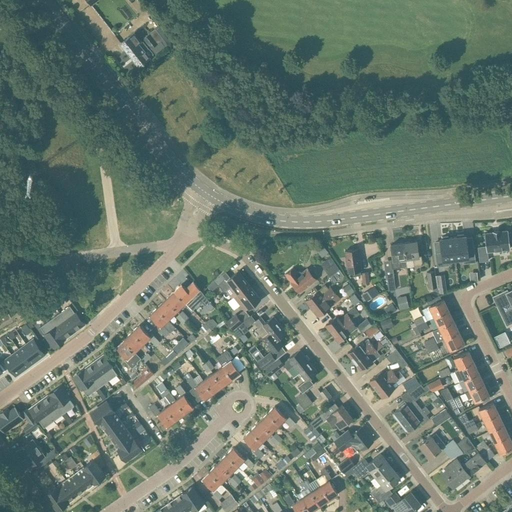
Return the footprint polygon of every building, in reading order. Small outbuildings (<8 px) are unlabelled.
[(166,36),(159,27),(156,29),(156,28),(143,38),(156,54),(168,45),(163,39),(166,36)] [(135,32),(122,43),(128,51),(140,65),(150,57),(154,53),(143,40),(142,41),(135,32)] [(45,113),(37,103),(33,106),(41,116),(45,113)] [(486,246),(478,247),(480,261),(488,260),(487,251),(510,248),(509,239),(511,239),(510,230),(508,230),(508,228),(499,229),(499,228),(492,229),(492,230),(493,232),(484,233),(486,246)] [(457,234),(453,235),(455,257),(456,259),(463,258),(463,263),(476,261),(474,245),(473,245),(467,246),(465,235),(465,233),(463,233),(463,232),(456,232),(457,234)] [(441,252),(435,253),(436,266),(449,265),(448,260),(456,259),(455,257),(453,235),(448,235),(448,233),(441,234),(441,236),(439,236),(439,238),(441,249),(441,252)] [(417,241),(404,242),(406,258),(407,266),(414,266),(414,265),(422,264),(421,256),(419,256),(417,241)] [(400,267),(407,266),(406,258),(404,242),(391,244),(393,259),(390,260),(391,268),(400,267)] [(321,243),(315,248),(322,257),(329,252),(321,243)] [(360,270),(361,269),(359,249),(346,251),(349,271),(350,276),(361,274),(360,270)] [(335,262),(325,269),(325,270),(330,276),(340,269),(335,263),(335,262)] [(293,267),(286,273),(300,292),(317,279),(308,268),(302,273),(302,272),(301,272),(300,271),(299,271),(298,271),(297,272),(293,267)] [(340,269),(330,276),(331,277),(334,283),(344,276),(340,270),(340,269)] [(217,276),(214,280),(218,285),(224,292),(226,290),(232,298),(234,297),(249,285),(238,271),(230,277),(225,270),(221,273),(217,276)] [(426,272),(429,288),(438,287),(437,283),(435,271),(426,272)] [(395,289),(394,276),(387,277),(389,290),(395,289)] [(181,284),(175,291),(186,302),(193,310),(198,305),(202,301),(205,305),(210,301),(195,282),(187,290),(181,284)] [(343,287),(349,296),(355,291),(349,283),(343,287)] [(234,297),(245,311),(261,299),(249,285),(238,293),(234,297)] [(306,299),(312,307),(334,290),(331,285),(321,293),(318,290),(306,299)] [(379,293),(374,286),(361,294),(366,302),(379,293)] [(492,296),(493,297),(494,296),(497,303),(500,302),(506,315),(511,312),(511,289),(508,291),(507,290),(508,289),(507,289),(492,296)] [(312,307),(316,311),(314,313),(315,315),(317,314),(319,315),(340,298),(334,290),(312,307)] [(186,302),(175,291),(166,299),(177,310),(186,302)] [(349,297),(355,305),(360,300),(354,293),(349,297)] [(397,297),(400,308),(409,306),(407,295),(397,297)] [(169,318),(177,310),(166,299),(158,307),(169,318)] [(429,306),(422,309),(427,320),(434,317),(448,310),(443,299),(429,306)] [(5,305),(0,308),(0,323),(11,317),(5,305)] [(70,305),(60,312),(74,331),(84,324),(70,305)] [(338,315),(326,324),(332,333),(344,323),(351,318),(360,311),(356,306),(348,313),(340,318),(338,315)] [(158,307),(150,315),(160,326),(158,328),(166,336),(170,332),(176,326),(169,318),(158,307)] [(183,310),(179,314),(186,320),(189,317),(183,310)] [(434,317),(439,328),(454,321),(448,310),(434,317)] [(60,312),(50,319),(64,338),(74,331),(60,312)] [(179,314),(176,317),(182,323),(186,320),(179,314)] [(236,314),(227,321),(233,329),(242,322),(242,321),(237,315),(236,314)] [(413,320),(416,325),(426,321),(423,315),(413,320)] [(256,320),(254,321),(255,322),(259,327),(257,329),(261,334),(263,332),(266,329),(269,332),(280,324),(273,316),(266,321),(261,316),(256,320)] [(380,321),(384,329),(393,326),(390,317),(380,321)] [(358,326),(351,318),(344,323),(332,333),(338,341),(357,326),(358,326)] [(358,326),(357,326),(362,332),(372,324),(368,318),(358,326)] [(50,319),(40,327),(54,346),(64,338),(50,319)] [(226,324),(223,320),(217,325),(220,329),(226,324)] [(416,326),(413,328),(416,335),(421,333),(419,331),(428,326),(426,321),(416,325),(416,326)] [(439,328),(444,338),(459,331),(454,321),(439,328)] [(243,322),(234,329),(240,336),(249,329),(247,327),(243,322)] [(209,327),(205,323),(200,328),(204,332),(209,327)] [(140,324),(132,332),(143,344),(148,338),(156,346),(160,341),(152,333),(150,335),(140,324)] [(265,341),(274,351),(283,344),(278,339),(286,332),(280,324),(262,338),(265,341)] [(375,324),(365,331),(369,336),(379,329),(375,324)] [(208,334),(202,339),(206,344),(212,339),(219,334),(216,331),(210,336),(208,334)] [(459,331),(444,338),(450,350),(464,343),(459,331)] [(132,332),(124,340),(135,351),(143,344),(132,332)] [(192,333),(186,338),(190,343),(196,338),(192,333)] [(33,336),(26,342),(37,357),(45,352),(33,336)] [(425,343),(423,344),(425,347),(426,347),(427,347),(436,342),(434,337),(433,337),(424,341),(425,343)] [(116,347),(127,358),(125,360),(132,368),(138,363),(137,362),(141,358),(135,351),(124,340),(116,347)] [(348,352),(354,360),(379,341),(373,345),(369,340),(362,346),(360,343),(348,352)] [(354,360),(361,369),(373,359),(373,360),(381,354),(378,350),(383,346),(379,341),(354,360)] [(30,363),(37,357),(26,342),(18,347),(30,363)] [(178,342),(173,347),(178,351),(182,347),(178,342)] [(436,342),(427,347),(429,353),(439,348),(436,342)] [(264,357),(255,345),(249,350),(258,361),(264,357)] [(11,352),(23,368),(30,363),(18,347),(11,352)] [(173,349),(160,361),(164,366),(177,354),(173,349)] [(190,349),(184,354),(188,358),(194,353),(190,349)] [(223,365),(222,366),(232,379),(241,372),(239,371),(245,366),(237,355),(234,358),(227,349),(223,353),(222,352),(216,356),(223,365)] [(311,364),(308,360),(310,358),(307,355),(305,355),(300,349),(283,363),(279,357),(264,368),(269,375),(268,376),(272,380),(276,377),(273,373),(283,364),(294,377),(300,372),(311,364)] [(397,349),(387,357),(392,363),(396,359),(403,367),(407,363),(404,358),(397,349)] [(454,357),(459,368),(474,361),(468,350),(454,357)] [(3,358),(15,374),(23,368),(11,352),(3,358)] [(148,352),(142,359),(145,362),(151,356),(148,352)] [(270,352),(258,362),(263,369),(275,359),(270,352)] [(118,374),(104,355),(94,362),(108,381),(118,374)] [(209,359),(205,362),(211,370),(215,367),(209,359)] [(454,371),(460,381),(464,379),(479,372),(474,361),(459,368),(454,371)] [(99,387),(108,381),(94,362),(84,370),(98,389),(99,387)] [(205,362),(202,365),(208,373),(211,370),(205,362)] [(306,380),(298,386),(302,392),(304,391),(309,387),(313,384),(309,378),(317,372),(311,364),(300,372),(306,380)] [(147,365),(141,370),(143,373),(132,382),(137,388),(154,373),(147,365)] [(171,366),(164,371),(160,375),(153,381),(157,386),(162,381),(168,376),(174,371),(173,369),(173,368),(171,366)] [(222,366),(213,373),(222,386),(232,379),(222,366)] [(441,377),(451,372),(448,367),(439,372),(441,377)] [(370,381),(376,389),(395,374),(391,369),(384,374),(382,371),(370,381)] [(74,377),(88,396),(96,390),(100,395),(103,392),(99,387),(98,389),(84,370),(74,377)] [(405,377),(400,370),(395,374),(376,389),(383,397),(395,387),(394,386),(405,377)] [(464,379),(470,390),(484,383),(479,372),(464,379)] [(213,373),(204,379),(213,392),(222,386),(213,373)] [(213,392),(204,379),(198,384),(192,375),(187,379),(193,388),(195,386),(204,399),(213,392)] [(407,391),(420,384),(415,376),(403,383),(407,391)] [(440,378),(428,384),(433,391),(444,386),(440,378)] [(157,386),(156,386),(161,392),(167,388),(162,381),(157,386)] [(470,390),(465,392),(469,399),(473,397),(475,401),(476,401),(477,404),(491,397),(489,394),(487,390),(490,388),(487,382),(484,383),(470,390)] [(420,384),(407,391),(410,394),(415,400),(430,388),(427,384),(424,387),(421,383),(420,384)] [(181,396),(175,400),(184,413),(193,407),(184,394),(187,393),(180,384),(175,387),(181,396)] [(74,406),(61,387),(51,394),(64,413),(66,412),(74,406)] [(447,401),(454,398),(448,387),(441,390),(447,401)] [(184,413),(175,400),(169,392),(170,392),(167,388),(161,392),(160,393),(163,397),(165,395),(171,403),(166,407),(176,420),(184,413)] [(326,388),(321,392),(328,401),(333,397),(326,388)] [(296,398),(301,404),(304,409),(313,402),(309,398),(304,391),(303,392),(296,398)] [(64,413),(51,394),(41,401),(54,420),(62,414),(66,419),(69,417),(66,412),(64,413)] [(439,396),(433,401),(437,407),(444,402),(439,396)] [(455,397),(454,398),(447,401),(457,413),(461,411),(455,397)] [(393,415),(400,424),(403,422),(402,422),(414,413),(415,414),(422,409),(415,400),(408,405),(405,401),(399,406),(400,407),(394,411),(393,415)] [(54,420),(41,401),(30,408),(44,427),(54,420)] [(92,411),(99,421),(114,410),(107,401),(92,411)] [(484,420),(499,413),(493,402),(479,409),(484,420)] [(154,403),(149,406),(156,415),(158,414),(167,426),(176,420),(166,407),(160,411),(154,403)] [(310,422),(307,425),(308,427),(311,430),(315,427),(328,417),(332,422),(335,420),(341,427),(352,418),(342,405),(339,407),(331,413),(327,409),(310,422)] [(0,413),(2,415),(0,417),(0,426),(4,432),(24,418),(15,406),(9,410),(7,408),(0,413)] [(28,406),(22,410),(30,421),(35,417),(28,406)] [(275,406),(267,414),(278,425),(284,419),(291,426),(295,422),(288,415),(286,416),(275,406)] [(427,406),(422,409),(415,414),(414,413),(402,422),(403,422),(400,424),(406,431),(409,430),(420,421),(422,424),(429,418),(426,414),(431,411),(427,406)] [(437,424),(451,415),(446,409),(433,418),(437,424)] [(99,421),(106,430),(121,419),(114,410),(99,421)] [(504,424),(499,413),(484,420),(489,431),(504,424)] [(267,414),(259,422),(270,433),(278,425),(267,414)] [(466,429),(476,424),(473,418),(463,423),(466,429)] [(106,430),(113,440),(127,429),(121,419),(106,430)] [(259,422),(251,429),(263,441),(270,433),(259,422)] [(478,429),(476,424),(466,429),(468,434),(478,429)] [(504,424),(489,431),(495,442),(509,435),(504,424)] [(313,442),(318,439),(307,425),(308,427),(304,430),(313,442)] [(351,434),(347,438),(350,443),(347,445),(353,446),(358,452),(359,451),(373,440),(361,426),(351,434)] [(113,440),(119,449),(134,438),(127,429),(113,440)] [(251,429),(243,437),(254,448),(252,450),(260,458),(264,453),(257,446),(263,441),(251,429)] [(344,432),(334,440),(342,449),(347,445),(350,443),(347,438),(351,434),(348,429),(344,432)] [(276,432),(273,436),(280,442),(283,438),(276,432)] [(431,435),(419,444),(423,448),(425,451),(430,457),(441,448),(442,447),(446,444),(441,439),(439,437),(436,433),(431,436),(431,435)] [(511,440),(509,435),(495,442),(500,453),(511,446),(511,440)] [(273,436),(270,439),(276,445),(280,442),(273,436)] [(467,436),(457,443),(462,450),(464,453),(476,448),(473,443),(470,440),(467,436)] [(126,458),(141,448),(134,438),(119,449),(126,458)] [(32,439),(18,450),(24,459),(23,460),(27,465),(28,464),(30,466),(35,462),(39,467),(48,460),(32,439)] [(484,439),(475,446),(476,448),(478,451),(479,452),(488,445),(484,439)] [(319,442),(313,447),(319,455),(326,451),(319,442)] [(488,445),(479,452),(486,461),(495,454),(488,445)] [(233,447),(226,454),(238,466),(242,470),(247,465),(250,468),(254,464),(246,456),(244,458),(233,447)] [(297,447),(291,452),(295,457),(301,452),(297,447)] [(305,461),(311,456),(314,460),(319,455),(313,447),(301,456),(305,461)] [(457,458),(440,471),(452,486),(466,475),(467,476),(473,472),(486,461),(487,461),(486,461),(479,452),(478,451),(472,456),(462,464),(457,458)] [(370,469),(376,476),(390,465),(380,453),(365,465),(361,459),(351,467),(359,477),(370,469)] [(226,454),(218,463),(229,474),(238,466),(226,454)] [(287,455),(276,465),(279,469),(291,460),(287,455)] [(301,456),(296,461),(299,465),(305,461),(301,456)] [(344,471),(354,464),(348,456),(338,463),(344,471)] [(69,457),(65,460),(70,466),(73,464),(69,457)] [(105,474),(94,459),(85,466),(95,481),(105,474)] [(218,463),(209,471),(221,483),(229,474),(218,463)] [(370,492),(379,502),(389,494),(384,488),(399,477),(390,465),(376,476),(381,483),(370,492)] [(95,481),(85,466),(75,473),(86,488),(95,481)] [(267,469),(260,474),(265,481),(272,475),(267,470),(267,469)] [(327,481),(320,486),(329,499),(338,493),(331,482),(333,480),(327,470),(321,473),(323,475),(327,481)] [(209,471),(202,479),(213,489),(211,492),(219,499),(223,495),(221,493),(216,488),(221,483),(209,471)] [(86,488),(75,473),(66,480),(77,495),(86,488)] [(235,474),(232,477),(238,483),(241,480),(235,474)] [(260,474),(254,479),(259,486),(265,481),(260,474)] [(232,477),(229,480),(236,486),(238,483),(232,477)] [(307,478),(303,481),(308,488),(311,492),(319,505),(329,499),(320,486),(314,489),(310,483),(307,478)] [(77,495),(66,480),(56,487),(67,501),(77,495)] [(305,491),(308,488),(303,481),(300,483),(305,491)] [(255,482),(250,487),(253,490),(258,486),(255,482)] [(269,483),(262,488),(266,493),(270,490),(274,497),(277,494),(273,487),(269,483)] [(203,501),(193,486),(183,493),(193,508),(203,501)] [(67,501),(56,487),(47,493),(58,508),(67,501)] [(250,498),(254,502),(265,493),(262,489),(250,498)] [(394,493),(386,499),(392,507),(393,506),(398,511),(397,511),(409,511),(420,503),(410,491),(400,500),(394,493)] [(311,492),(301,498),(310,511),(319,505),(311,492)] [(182,511),(187,511),(193,508),(183,493),(174,499),(182,511)] [(297,511),(308,511),(310,511),(301,498),(295,502),(289,493),(284,497),(290,506),(292,504),(297,511)] [(227,511),(239,502),(235,498),(232,494),(220,503),(227,511)] [(182,511),(174,499),(164,506),(168,511),(182,511)] [(276,511),(280,511),(281,511),(283,510),(277,501),(272,504),(276,511)]
